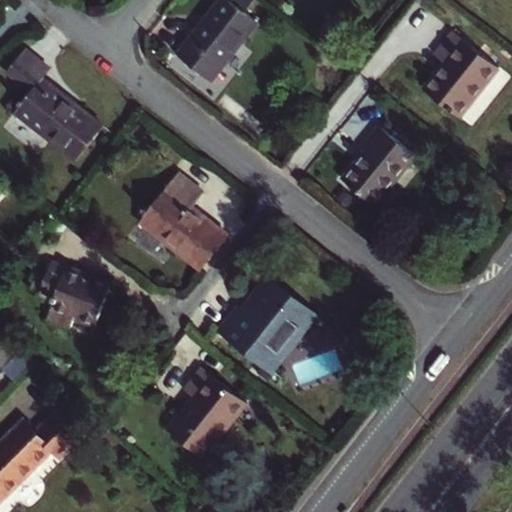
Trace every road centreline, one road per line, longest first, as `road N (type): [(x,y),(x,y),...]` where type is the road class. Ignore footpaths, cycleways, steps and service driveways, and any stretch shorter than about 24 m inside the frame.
road 1 (residential): [(463,330),(105,50)]
road 2 (tertiary): [(463,330),(323,511)]
road 3 (primary): [(511,358),(392,511)]
